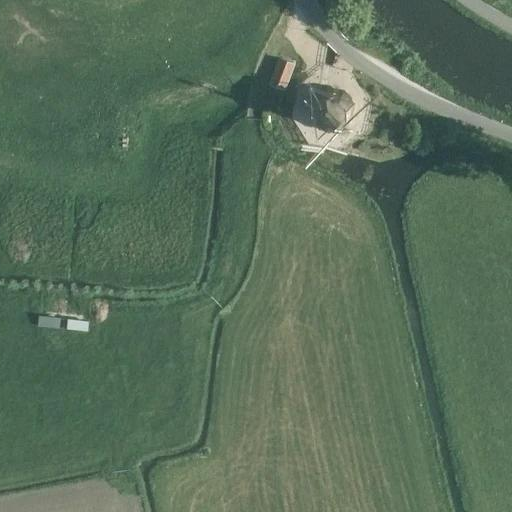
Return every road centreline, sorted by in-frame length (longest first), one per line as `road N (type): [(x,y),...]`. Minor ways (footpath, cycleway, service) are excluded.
road 1 (track): [(122,506),(116,444),(213,298),(262,68),(309,2)]
road 2 (unclassified): [(307,0),(364,67),(511,134)]
